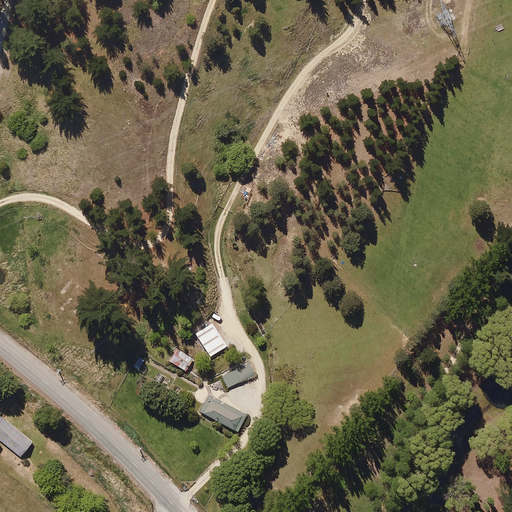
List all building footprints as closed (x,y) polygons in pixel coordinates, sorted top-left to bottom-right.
[(208,318),(192,327),(207,352),(224,344),(208,318)] [(192,346),(174,337),(165,357),(183,366),(192,346)] [(252,351),(222,366),(228,380),(257,366),(252,351)] [(251,405),(207,385),(200,406),(240,424),(251,405)] [(34,429),(0,403),(0,428),(22,447),(34,429)]
